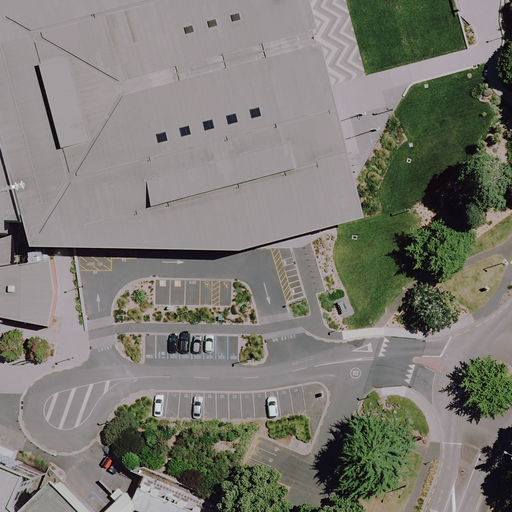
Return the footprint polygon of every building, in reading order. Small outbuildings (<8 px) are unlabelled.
[(3,0),(0,1),(0,196),(1,198),(10,240),(19,240),(25,262),(235,269),(359,235),(300,0),(3,0)] [(0,325),(1,326),(46,333),(56,292),(52,265),(10,271),(10,240),(0,197),(0,325)] [(0,435),(0,511),(26,511),(41,497),(34,490),(48,455),(0,435)] [(26,511),(120,511),(77,466),(41,497),(26,511)] [(235,511),(144,471),(129,504),(146,511),(235,511)]
